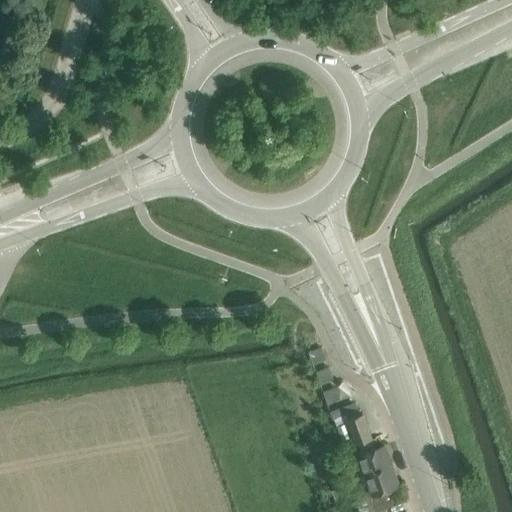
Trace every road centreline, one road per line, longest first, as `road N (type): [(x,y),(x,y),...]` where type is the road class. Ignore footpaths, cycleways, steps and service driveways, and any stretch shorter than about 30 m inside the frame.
road 1 (tertiary): [(434,511),(366,320)]
road 2 (primary): [(177,136),(0,219)]
road 3 (primary): [(505,0),(338,72)]
road 4 (primary): [(19,235),(192,181)]
road 5 (primary): [(358,111),(511,25)]
road 6 (unclassified): [(0,139),(50,104),(81,0)]
road 7 (tertiary): [(366,320),(365,289),(329,198)]
road 8 (tertiary): [(294,218),(366,320)]
